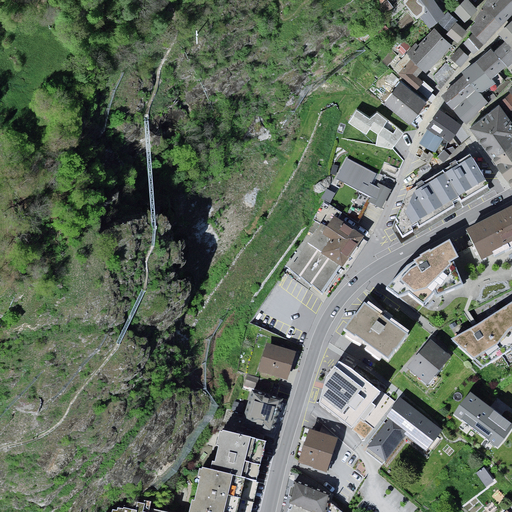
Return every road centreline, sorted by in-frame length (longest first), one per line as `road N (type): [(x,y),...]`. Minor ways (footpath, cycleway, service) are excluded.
road 1 (residential): [(365,274),(438,89),(511,16)]
road 2 (residential): [(269,511),(321,329),(365,274)]
road 3 (residential): [(511,195),(365,274)]
